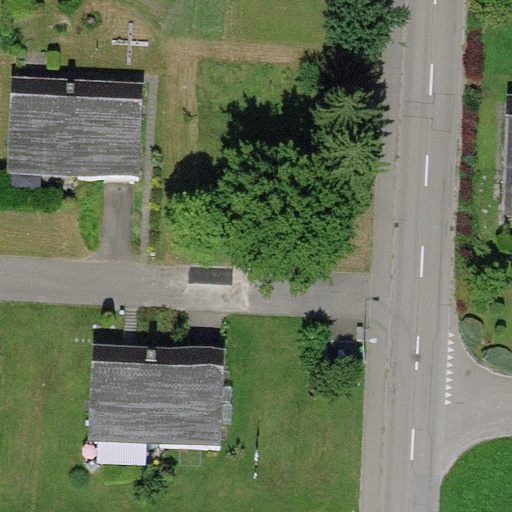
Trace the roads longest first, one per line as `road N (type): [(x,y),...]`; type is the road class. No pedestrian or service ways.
road 1 (residential): [(0,281),(422,301)]
road 2 (tertiary): [(422,301),(438,0)]
